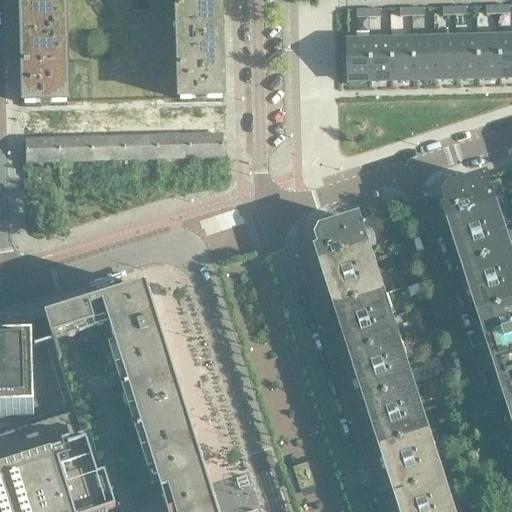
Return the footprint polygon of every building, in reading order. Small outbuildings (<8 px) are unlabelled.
[(219,10),(218,0),(176,0),(177,11),(219,10)] [(64,66),(63,6),(21,7),(23,67),(64,66)] [(485,7),(485,15),(497,15),(497,7),(485,7)] [(497,7),(497,15),(509,14),(509,7),(497,7)] [(442,8),(442,16),(454,16),(454,8),(442,8)] [(454,8),(454,16),(466,16),(465,8),(454,8)] [(398,10),(399,17),(411,17),(410,9),(398,10)] [(410,9),(411,17),(422,17),(422,9),(410,9)] [(220,70),(219,10),(177,11),(179,71),(220,70)] [(355,11),(355,18),(367,18),(367,10),(355,11)] [(367,10),(367,18),(379,18),(379,10),(367,10)] [(476,40),(477,79),(498,79),(497,39),(476,40)] [(511,39),(497,39),(498,79),(511,78),(511,39)] [(433,41),(434,80),(455,80),(454,40),(433,41)] [(454,40),(455,80),(477,79),(476,40),(454,40)] [(412,59),(412,81),(434,80),(433,41),(411,42),(412,59)] [(368,43),(369,82),(391,82),(390,42),(368,43)] [(390,42),(391,82),(412,81),(412,59),(411,42),(390,42)] [(346,61),(346,83),(369,82),(368,43),(345,43),(346,61)] [(65,102),(64,66),(23,67),(24,104),(56,104),(56,102),(65,102)] [(221,99),(220,79),(220,70),(179,71),(180,98),(189,98),(189,100),(221,99)] [(177,112),(165,113),(165,121),(177,120),(177,112)] [(189,112),(177,112),(177,120),(189,120),(189,112)] [(211,112),(199,112),(199,120),(211,120),(211,112)] [(146,113),(134,114),(134,122),(146,121),(146,113)] [(103,114),(91,115),(91,123),(103,122),(103,114)] [(134,114),(122,114),(122,122),(134,122),(134,114)] [(91,115),(79,115),(79,123),(91,123),(91,115)] [(48,116),(36,116),(36,124),(48,124),(48,116)] [(60,116),(48,116),(48,124),(60,124),(60,116)] [(199,144),(177,145),(178,184),(200,184),(199,144)] [(221,144),(199,144),(200,184),(223,183),(221,144)] [(156,145),(134,146),(135,185),(157,185),(156,145)] [(177,145),(156,145),(157,185),(178,184),(177,145)] [(134,146),(113,147),(114,186),(135,185),(134,146)] [(91,147),(69,148),(70,187),(92,187),(91,147)] [(113,147),(91,147),(92,187),(114,186),(113,147)] [(48,148),(25,149),(26,188),(49,188),(48,148)] [(69,148),(48,148),(49,188),(70,187),(69,148)] [(492,204),(489,194),(488,195),(483,180),(447,191),(443,198),(446,207),(442,208),(447,223),(497,207),(496,203),(492,204)] [(502,241),(500,232),(497,223),(498,222),(495,213),(498,211),(497,207),(447,223),(462,270),(511,253),(511,250),(507,250),(504,241),(502,241)] [(375,247),(366,219),(356,222),(355,221),(319,232),(315,239),(318,248),(314,249),(319,264),(370,248),(375,247)] [(375,282),(372,273),(369,264),(371,263),(368,254),(371,252),(370,248),(319,264),(334,311),(384,295),(383,291),(379,291),(376,282),(375,282)] [(511,270),(511,269),(511,268),(511,265),(510,259),(511,258),(511,253),(462,270),(477,316),(511,304),(511,270)] [(205,482),(144,288),(14,329),(0,329),(0,511),(110,511),(119,509),(136,504),(160,496),(205,482)] [(390,329),(387,320),(384,310),(385,310),(382,300),(386,298),(384,295),(334,311),(349,357),(399,341),(398,337),(394,338),(391,328),(390,329)] [(511,304),(477,316),(492,363),(511,356),(511,304)] [(405,375),(402,366),(399,357),(400,356),(397,347),(401,345),(399,341),(349,357),(364,404),(414,388),(413,384),(409,384),(406,375),(405,375)] [(511,356),(492,363),(507,409),(511,407),(511,356)] [(420,422),(417,413),(414,403),(415,403),(412,393),(416,391),(414,388),(364,404),(379,450),(429,434),(428,430),(424,431),(421,421),(420,422)] [(435,468),(432,459),(429,450),(430,449),(427,440),(431,438),(429,434),(379,450),(394,497),(444,481),(443,477),(439,477),(436,468),(435,468)] [(305,467),(294,470),(300,489),(311,486),(305,467)] [(448,511),(447,506),(444,496),(445,496),(442,486),(445,484),(444,481),(394,497),(398,511),(448,511)] [(214,511),(205,482),(160,496),(164,511),(214,511)] [(164,511),(160,496),(136,504),(138,511),(164,511)]
